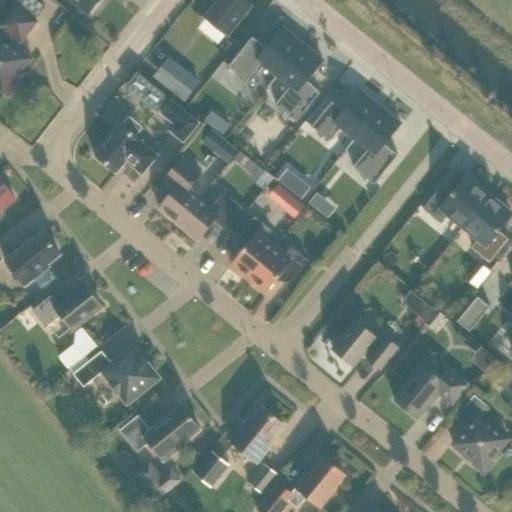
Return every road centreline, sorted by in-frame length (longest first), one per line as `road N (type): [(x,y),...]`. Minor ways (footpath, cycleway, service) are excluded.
road 1 (residential): [(279,353),(46,164)]
road 2 (residential): [(302,0),(511,162)]
road 3 (residential): [(474,511),(279,353)]
road 4 (residential): [(46,164),(173,0)]
road 5 (residential): [(279,353),(353,257)]
